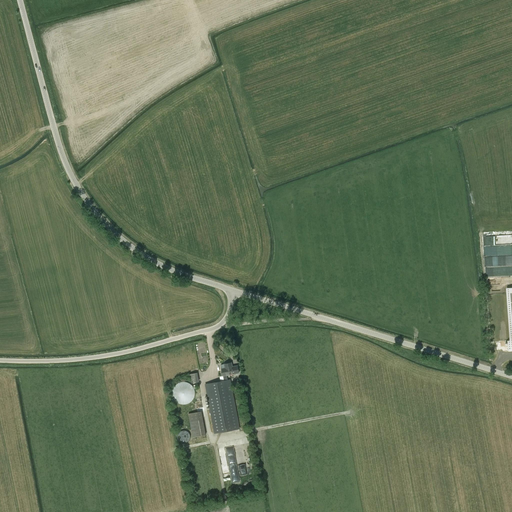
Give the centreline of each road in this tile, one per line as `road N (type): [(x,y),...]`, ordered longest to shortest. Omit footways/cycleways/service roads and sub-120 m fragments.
road 1 (tertiary): [(231,291),(147,260),(90,208),(56,136),(19,0)]
road 2 (tertiary): [(511,379),(231,291)]
road 3 (unclassified): [(0,366),(119,360),(212,332),(228,315),(231,291)]
